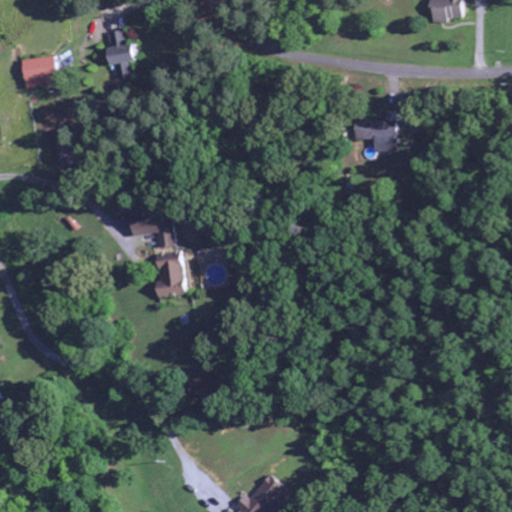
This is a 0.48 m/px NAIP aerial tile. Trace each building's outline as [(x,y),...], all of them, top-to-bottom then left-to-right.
[(433,0),(433,21),(468,21),(468,0),(433,0)] [(116,80),(135,78),(133,62),(143,61),(141,44),(130,45),(129,32),(112,33),(116,80)] [(29,60),(30,88),(63,86),(61,58),(29,60)] [(433,127),(421,109),(408,117),(419,135),(433,127)] [(381,152),(403,151),(402,122),(393,122),(393,118),(372,119),(372,140),(380,140),(381,152)] [(80,166),(79,146),(62,146),(62,166),(80,166)] [(135,236),(161,234),(161,248),(178,247),(176,209),(133,211),(135,236)] [(191,296),(186,251),(161,254),(164,282),(159,283),(161,299),(191,296)] [(255,500),(250,496),(240,508),(244,511),(282,511),(297,493),(275,475),(255,500)]
